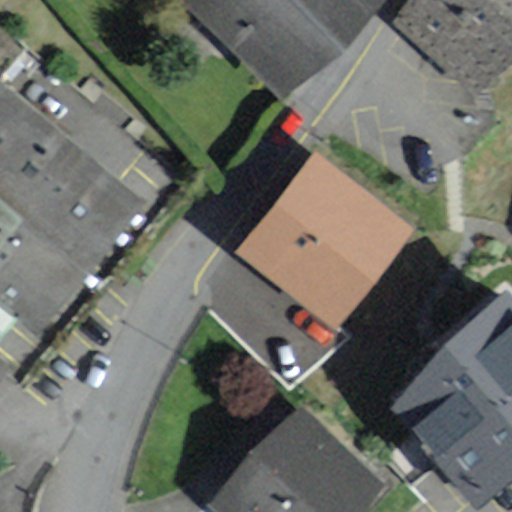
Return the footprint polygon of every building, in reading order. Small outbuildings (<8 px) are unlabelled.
[(204,0),(286,80),(364,0),(204,0)] [(511,0),(418,0),(406,16),(486,85),(511,55),(511,0)] [(142,189),(0,75),(0,364),(14,347),(0,336),(0,332),(26,301),(42,313),(142,189)] [(411,227),(315,150),(236,248),(332,325),(411,227)] [(511,481),(511,294),(509,291),(391,399),(488,504),(511,481)] [(359,511),(384,485),(298,405),(210,499),(223,511),(359,511)]
